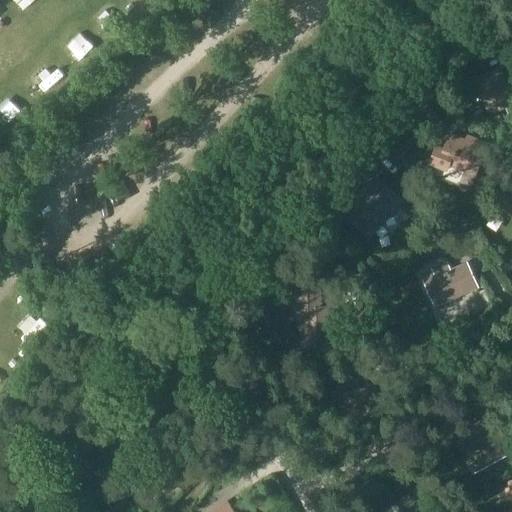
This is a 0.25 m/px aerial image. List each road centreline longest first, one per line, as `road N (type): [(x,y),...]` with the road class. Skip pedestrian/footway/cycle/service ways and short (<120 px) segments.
road 1 (track): [(507,0),(210,302),(186,260),(0,457)]
road 2 (track): [(210,302),(243,388),(300,495),(511,284)]
road 3 (unclassified): [(434,0),(186,260)]
road 4 (unknown): [(311,0),(303,21),(156,175),(128,196),(93,193)]
road 5 (unknown): [(93,193),(93,161),(109,140),(246,0)]
road 6 (unknown): [(0,227),(31,258),(93,193)]
